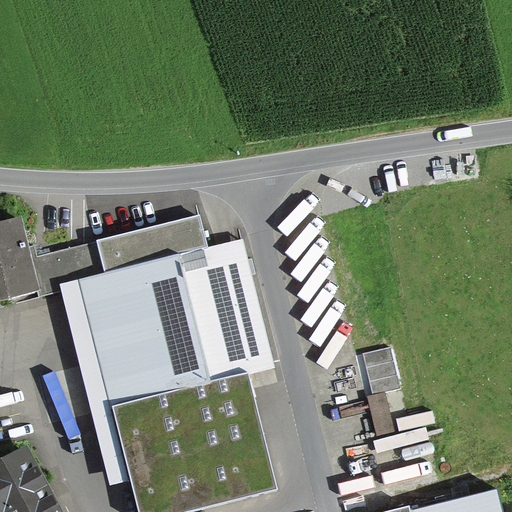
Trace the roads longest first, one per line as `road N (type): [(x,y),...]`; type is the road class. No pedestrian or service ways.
road 1 (residential): [(244,166),(330,511)]
road 2 (residential): [(511,127),(244,166)]
road 3 (residential): [(244,166),(129,179),(0,177)]
